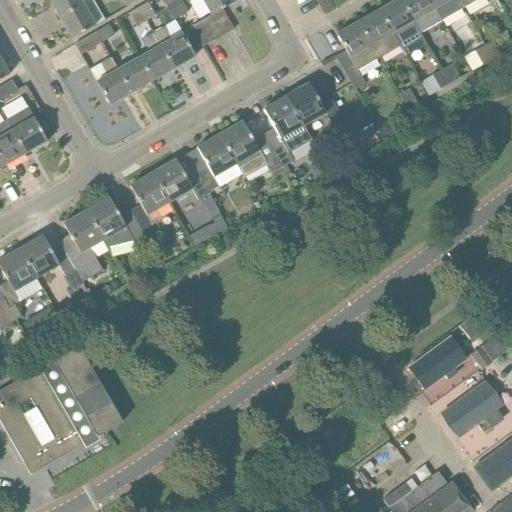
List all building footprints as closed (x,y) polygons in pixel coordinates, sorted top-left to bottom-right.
[(47,0),(59,19),(83,5),(82,4),(89,0),(47,0)] [(168,11),(182,4),(180,0),(166,0),(163,2),(168,11)] [(231,0),(200,0),(210,17),(213,15),(221,10),(234,3),(231,0)] [(392,35),(413,23),(400,0),(397,0),(378,11),(392,35)] [(420,34),(441,22),(428,0),(400,0),(413,23),(420,34)] [(428,0),(441,22),(463,9),(457,0),(428,0)] [(457,0),(463,9),(478,0),(457,0)] [(145,22),(155,17),(147,3),(138,9),(145,22)] [(174,21),(187,13),(182,4),(168,11),(174,21)] [(59,19),(71,41),(95,26),(83,5),(59,19)] [(136,27),(145,22),(138,9),(128,14),(136,27)] [(213,15),(224,35),(233,30),(221,10),(213,15)] [(357,23),(378,59),(399,47),(392,35),(378,11),(357,23)] [(214,41),(224,35),(213,15),(210,17),(201,22),(214,41)] [(193,26),(204,47),(214,41),(201,22),(193,26)] [(357,71),(378,59),(357,23),(336,35),(345,52),(335,58),(354,90),(364,85),(357,71)] [(102,43),(115,36),(109,26),(96,33),(102,43)] [(192,54),(204,47),(193,26),(169,40),(163,29),(153,34),(173,70),(194,57),(192,54)] [(80,56),(102,43),(96,33),(74,45),(80,56)] [(151,82),(173,70),(153,34),(142,41),(148,52),(138,58),(151,82)] [(491,60),(500,55),(493,41),(484,47),(491,60)] [(482,66),(491,60),(484,47),(474,52),(482,66)] [(130,94),(151,82),(138,58),(116,70),(130,94)] [(109,106),(130,94),(116,70),(110,59),(100,65),(106,77),(96,83),(109,106)] [(449,85),(458,80),(451,66),(441,72),(449,85)] [(427,97),(449,85),(441,72),(420,83),(427,97)] [(0,101),(8,97),(17,91),(12,81),(0,87),(0,101)] [(331,125),(342,118),(330,97),(319,103),(309,84),(285,98),(302,128),(325,115),(331,125)] [(407,109),(416,104),(408,90),(399,96),(407,109)] [(262,136),(281,169),(292,163),(280,141),(302,128),(285,98),(263,111),(273,129),(262,136)] [(5,119),(25,155),(46,142),(33,119),(26,107),(5,119)] [(0,161),(3,167),(25,155),(5,119),(0,122),(0,161)] [(384,137),(394,131),(389,121),(378,127),(384,137)] [(271,175),(281,169),(262,136),(253,141),(242,122),(219,136),(235,166),(243,179),(266,166),(271,175)] [(213,178),(235,166),(219,136),(196,149),(207,168),(197,173),(209,195),(219,189),(213,178)] [(198,201),(209,195),(197,173),(186,180),(175,161),(152,174),(169,204),(192,191),(198,201)] [(147,217),(169,204),(152,174),(129,187),(140,206),(129,212),(141,233),(152,227),(147,217)] [(143,237),(141,233),(129,212),(119,218),(108,199),(85,212),(102,242),(125,229),(133,243),(143,237)] [(62,251),(74,271),(75,271),(81,283),(101,271),(89,250),(102,242),(85,212),(62,225),(67,234),(56,240),(62,251)] [(64,277),(74,271),(62,251),(52,256),(41,237),(18,250),(35,280),(59,267),(64,277)] [(0,285),(0,295),(8,309),(14,305),(19,303),(41,290),(35,280),(18,250),(0,260),(0,271),(6,282),(0,285)] [(14,305),(8,309),(0,295),(0,329),(20,317),(14,305)] [(21,323),(30,338),(56,324),(47,309),(21,323)] [(407,371),(423,393),(468,360),(451,338),(407,371)] [(471,356),(482,371),(493,362),(482,348),(471,356)] [(28,472),(72,446),(30,375),(0,392),(0,425),(27,473),(29,472),(28,472)] [(482,382),(440,415),(457,438),(502,407),(482,382)] [(373,394),(329,427),(345,448),(389,415),(373,394)] [(511,438),(472,468),(481,481),(511,458),(511,438)] [(334,461),(324,468),(333,481),(343,474),(334,461)] [(433,463),(384,496),(394,511),(403,511),(447,482),(433,463)] [(409,511),(467,511),(447,485),(409,511)]
